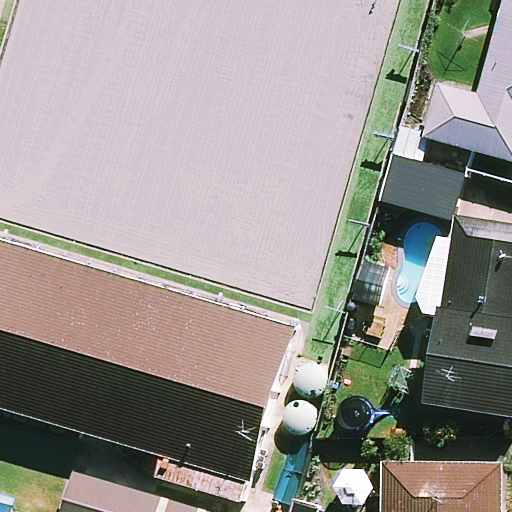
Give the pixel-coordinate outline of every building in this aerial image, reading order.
[(511,0),(483,100),(446,89),(431,141),(511,163),(511,0)] [(422,58),(405,53),(358,219),(376,224),(422,58)] [(472,177),(399,158),(387,205),(460,224),(472,177)] [(511,197),(468,191),(437,410),(511,421),(511,197)] [(303,331),(0,242),(0,410),(257,486),(303,331)] [(507,511),(508,470),(392,469),(390,511),(507,511)] [(205,511),(81,475),(69,511),(205,511)]
